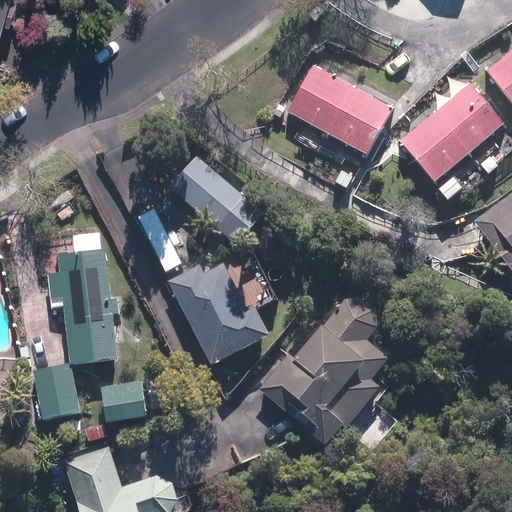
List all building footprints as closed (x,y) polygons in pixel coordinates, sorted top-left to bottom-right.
[(0,0),(0,49),(12,0),(0,0)] [(511,52),(488,71),(511,101),(511,52)] [(288,113),(368,155),(393,107),(313,65),(288,113)] [(401,141),(436,181),(503,124),(469,83),(401,141)] [(272,113),(279,117),(284,108),(278,104),(272,113)] [(169,189),(219,230),(246,197),(197,156),(169,189)] [(335,182),(345,189),(353,175),(342,169),(335,182)] [(439,188),(449,199),(463,186),(454,176),(439,188)] [(511,194),(476,221),(511,268),(511,194)] [(64,298),(71,364),(119,359),(115,315),(122,314),(120,296),(112,297),(107,250),(60,254),(62,273),(55,274),(58,299),(64,298)] [(167,284),(213,366),(271,334),(254,303),(248,307),(225,264),(205,275),(200,266),(167,284)] [(245,273),(250,282),(262,276),(257,267),(245,273)] [(261,392),(328,448),(345,428),(349,431),(383,391),(374,384),(392,363),(369,344),(380,331),(379,314),(364,301),(346,303),(296,362),(290,357),(261,392)] [(34,372),(44,419),(82,412),(72,364),(34,372)] [(149,378),(151,394),(165,392),(163,376),(149,378)] [(101,386),(107,422),(148,416),(142,380),(101,386)] [(173,511),(180,499),(174,482),(159,475),(123,487),(109,445),(64,461),(81,511),(173,511)]
